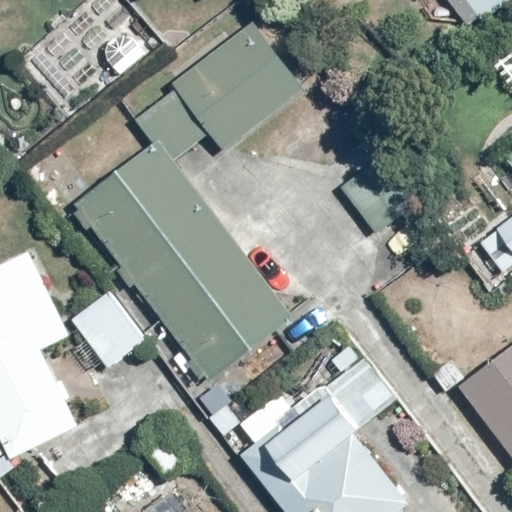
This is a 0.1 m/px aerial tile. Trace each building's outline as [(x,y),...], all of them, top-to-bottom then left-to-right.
[(450,0),(466,24),(501,0),(450,0)] [(215,128),(230,148),(305,90),(256,26),(180,84),(134,119),(156,147),(80,205),(214,380),(297,316),(176,158),(214,129),(215,128)] [(511,51),(499,61),(511,78),(511,159),(510,160),(511,162),(511,209),(479,235),(508,273),(511,269),(511,51)] [(71,332),(28,242),(0,255),(0,427),(13,456),(81,423),(44,345),(71,332)] [(108,283),(70,312),(113,368),(150,340),(108,283)] [(511,356),(471,387),(511,443),(511,356)] [(404,511),(416,502),(373,449),(358,430),(398,398),(365,357),(300,411),(282,389),(243,421),(263,446),(249,457),(293,511),(404,511)] [(204,511),(196,502),(177,477),(133,511),(204,511)]
